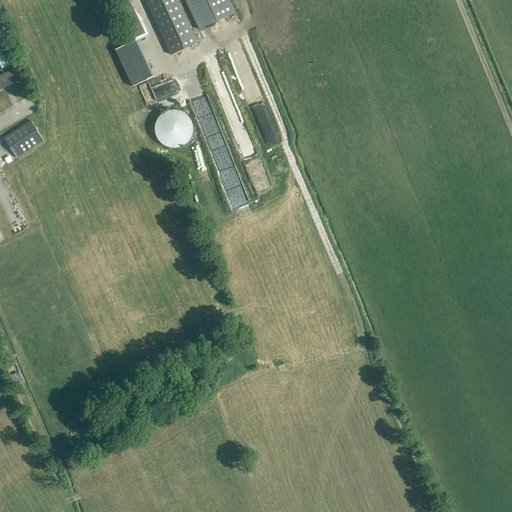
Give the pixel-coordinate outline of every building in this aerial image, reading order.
[(197,44),(182,11),(176,0),(149,0),(146,2),(171,56),(197,44)] [(187,0),(202,29),(235,13),(229,0),(187,0)] [(17,83),(12,71),(0,76),(0,90),(3,89),(3,90),(17,83)] [(185,91),(193,88),(186,72),(168,79),(173,92),(183,87),(185,91)] [(44,141),(31,121),(4,139),(17,158),(44,141)] [(267,152),(258,156),(262,166),(271,163),(267,152)]
